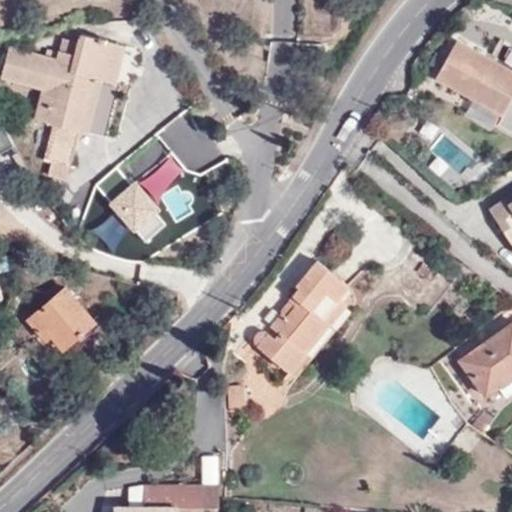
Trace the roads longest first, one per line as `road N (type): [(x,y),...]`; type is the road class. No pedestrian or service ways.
road 1 (tertiary): [(0,505),(231,282),(282,221),(431,0)]
road 2 (unknown): [(377,76),(511,270)]
